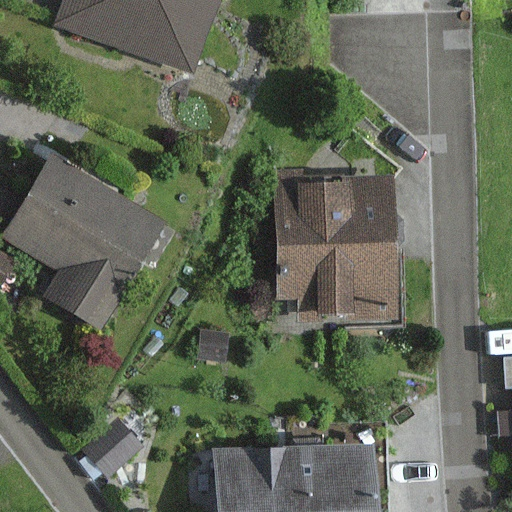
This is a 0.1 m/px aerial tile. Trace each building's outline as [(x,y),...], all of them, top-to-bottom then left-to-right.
[(62,0),(54,26),(193,74),(218,0),(62,0)] [(348,130),(314,171),(314,179),(393,177),(402,169),(348,130)] [(166,223),(53,157),(4,239),(59,272),(44,297),(102,331),(166,223)] [(314,171),(271,172),(275,300),(297,299),(298,321),(398,318),(393,177),(314,179),(314,171)] [(0,287),(15,261),(0,251),(0,287)] [(230,334),(202,331),(198,363),(226,366),(230,334)] [(114,412),(78,443),(108,478),(144,447),(114,412)] [(216,450),(217,511),(381,511),(379,445),(216,450)]
